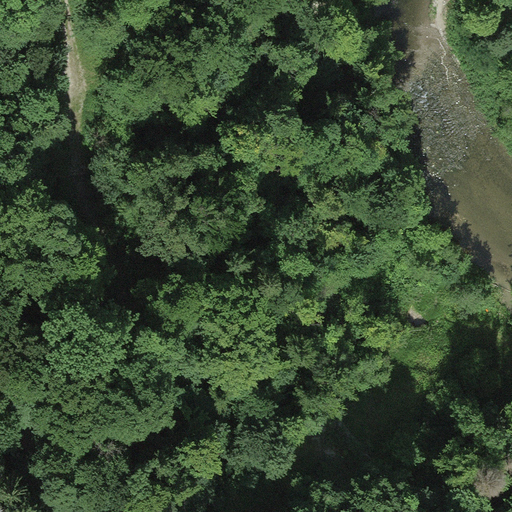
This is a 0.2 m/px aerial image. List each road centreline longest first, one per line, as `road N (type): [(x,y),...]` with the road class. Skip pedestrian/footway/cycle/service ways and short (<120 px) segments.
road 1 (track): [(139,511),(155,366),(96,231),(63,0)]
road 2 (track): [(0,388),(44,465),(54,511)]
